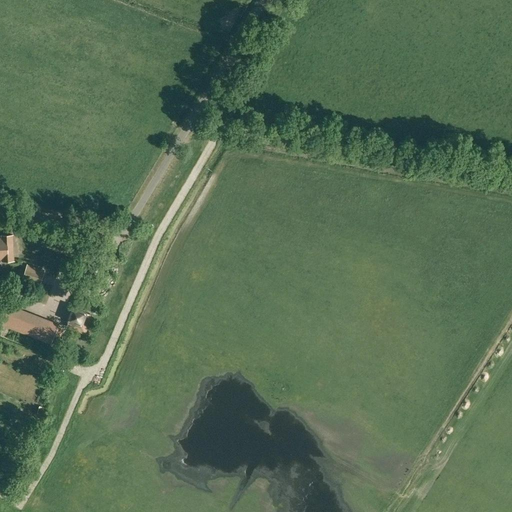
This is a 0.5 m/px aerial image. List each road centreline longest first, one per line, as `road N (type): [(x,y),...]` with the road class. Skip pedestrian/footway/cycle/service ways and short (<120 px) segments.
road 1 (unclassified): [(511,182),(191,122)]
road 2 (unclassified): [(191,122),(264,0)]
road 3 (unclassified): [(129,222),(115,231),(0,203)]
